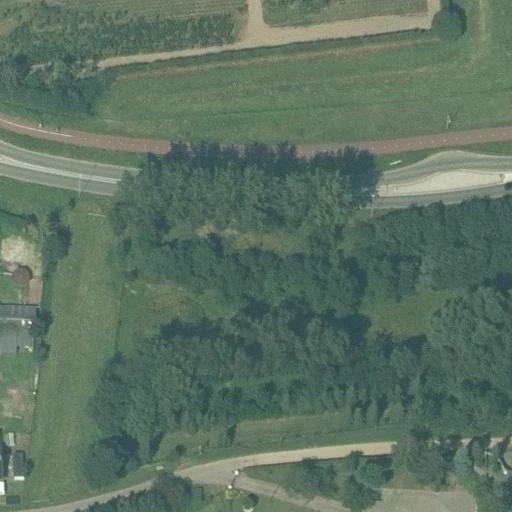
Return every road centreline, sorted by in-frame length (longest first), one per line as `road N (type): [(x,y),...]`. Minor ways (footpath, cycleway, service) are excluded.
road 1 (primary): [(511,164),(443,160),(387,180),(271,183),(127,174),(0,147)]
road 2 (primary): [(0,167),(215,198),(422,200),(511,187)]
road 3 (track): [(101,140),(112,113),(147,98),(459,65),(480,36),(483,0)]
road 4 (track): [(511,439),(316,453),(226,464),(202,475)]
road 5 (unclassified): [(37,511),(202,475)]
